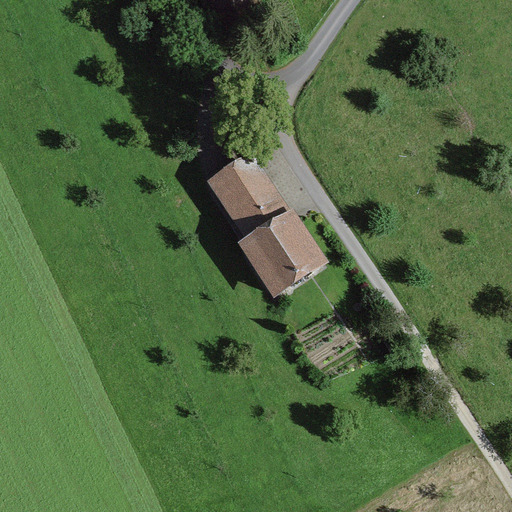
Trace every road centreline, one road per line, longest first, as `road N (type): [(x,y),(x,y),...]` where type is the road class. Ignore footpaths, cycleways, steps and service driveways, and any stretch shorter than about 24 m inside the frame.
road 1 (track): [(250,101),(511,490)]
road 2 (unclassified): [(195,0),(250,101),(294,72),(349,0)]
